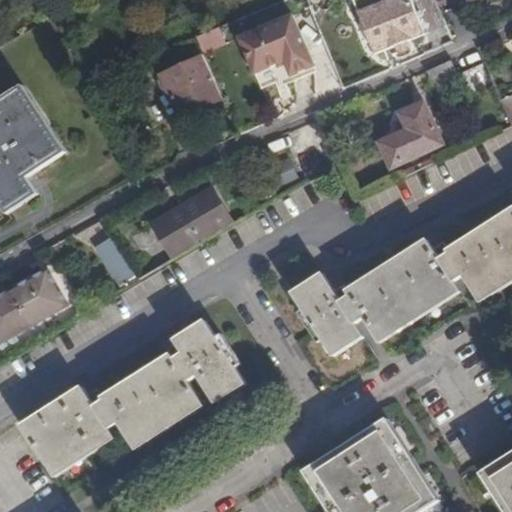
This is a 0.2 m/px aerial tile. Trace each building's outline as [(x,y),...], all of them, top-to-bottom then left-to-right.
[(408,42),(427,34),(424,27),(412,0),(352,0),(376,55),(396,47),(408,42)] [(412,0),(424,27),(445,18),(437,0),(412,0)] [(317,66),(297,15),(244,37),(259,75),(289,61),(294,76),(317,66)] [(424,27),(427,34),(448,25),(445,18),(424,27)] [(221,28),(199,37),(206,53),(228,44),(221,28)] [(411,49),(408,42),(396,47),(399,53),(411,49)] [(206,55),(165,72),(182,116),(224,98),(206,55)] [(464,87),(452,61),(428,71),(440,98),(464,87)] [(22,86),(18,89),(62,157),(66,155),(22,86)] [(0,203),(4,210),(36,189),(30,178),(62,157),(18,89),(0,101),(0,203)] [(511,98),(503,102),(511,124),(511,98)] [(444,144),(426,104),(403,115),(411,132),(383,144),(394,167),(444,144)] [(302,172),(322,163),(307,131),(287,139),(302,172)] [(267,188),(256,193),(262,204),(272,198),(267,188)] [(41,195),(36,189),(4,210),(8,215),(41,195)] [(148,227),(168,262),(228,226),(208,191),(148,227)] [(376,340),(454,290),(452,286),(463,279),(478,303),(511,280),(511,211),(437,259),(426,242),(337,298),(321,274),(291,293),(331,356),(362,337),(354,325),(362,319),(376,340)] [(122,287),(140,276),(115,236),(97,247),(122,287)] [(50,272),(15,292),(34,325),(68,307),(50,272)] [(0,344),(34,325),(15,292),(0,299),(0,344)] [(22,426),(51,472),(112,435),(110,431),(119,425),(133,447),(200,405),(186,381),(195,375),(215,406),(246,387),(205,323),(173,343),(179,352),(92,404),(82,388),(22,426)] [(313,467),(340,511),(424,511),(438,504),(387,422),(313,467)] [(511,511),(511,463),(485,480),(505,511),(511,511)]
